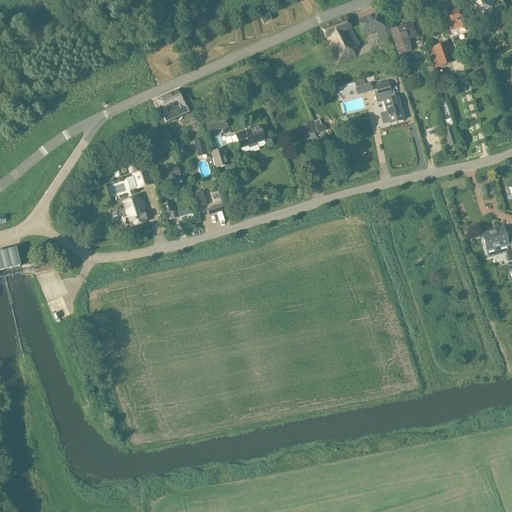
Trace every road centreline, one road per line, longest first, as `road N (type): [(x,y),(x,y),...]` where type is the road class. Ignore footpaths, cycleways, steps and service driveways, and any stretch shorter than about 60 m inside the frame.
road 1 (unclassified): [(37,225),(91,256),(118,257),(511,157)]
road 2 (tertiary): [(94,118),(373,0)]
road 3 (unclassified): [(37,225),(40,203),(94,118)]
